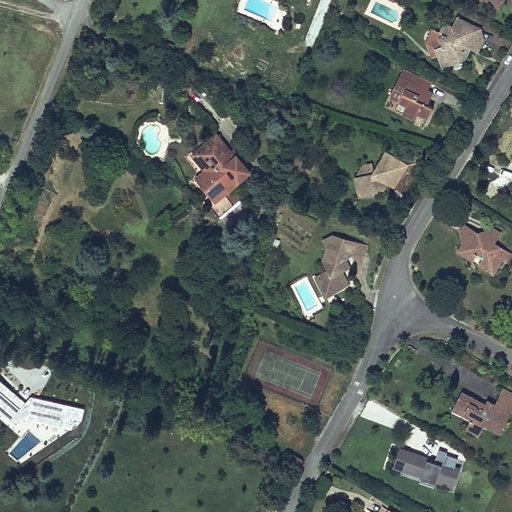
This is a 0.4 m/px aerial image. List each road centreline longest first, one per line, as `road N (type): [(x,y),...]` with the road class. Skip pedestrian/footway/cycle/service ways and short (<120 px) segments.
road 1 (residential): [(397,310),(403,244),(511,68)]
road 2 (residential): [(293,511),(397,310)]
road 3 (residential): [(76,16),(0,196)]
road 4 (residential): [(397,310),(442,321),(511,359)]
